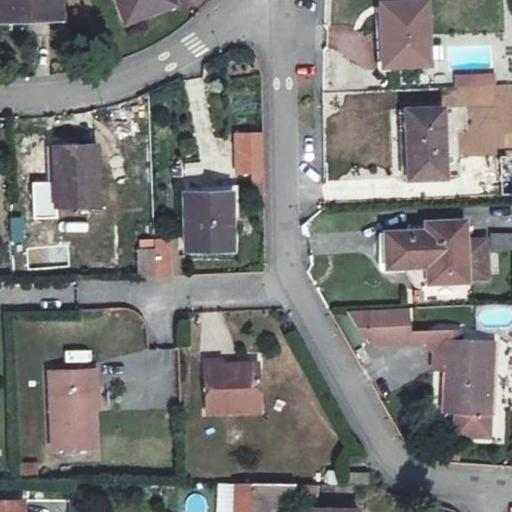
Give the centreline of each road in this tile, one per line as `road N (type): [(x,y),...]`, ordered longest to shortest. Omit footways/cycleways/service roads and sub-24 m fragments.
road 1 (residential): [(291,279),(391,459),(417,474),(493,483)]
road 2 (residential): [(278,0),(284,260),(291,279)]
road 3 (residential): [(252,0),(180,55),(122,79),(73,92),(0,94)]
road 4 (residential): [(86,287),(291,279)]
